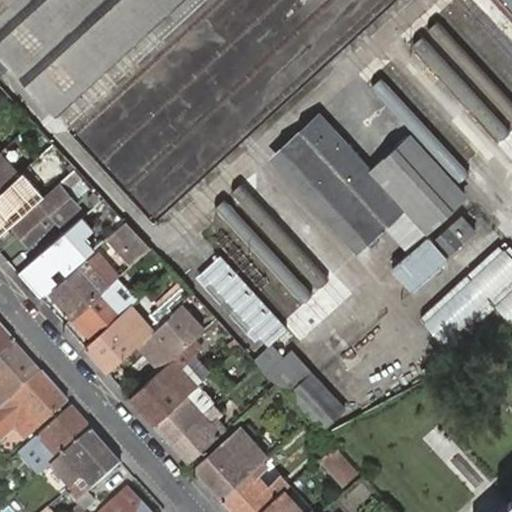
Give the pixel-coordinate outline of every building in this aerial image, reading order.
[(0,0),(0,53),(56,115),(181,0),(0,0)] [(218,0),(154,53),(212,124),(218,119),(237,143),(260,124),(208,61),(283,0),(218,0)] [(511,0),(482,0),(511,32),(511,0)] [(281,150),(365,243),(405,208),(428,232),(459,203),(402,142),(371,170),(320,114),(281,150)] [(0,191),(18,175),(0,155),(0,191)] [(56,185),(75,168),(65,158),(0,216),(0,235),(11,225),(39,200),(56,185)] [(40,201),(39,200),(11,225),(28,244),(51,224),(56,220),(59,222),(77,207),(70,199),(63,192),(81,177),(75,171),(58,186),(40,201)] [(87,185),(81,177),(63,192),(70,199),(87,185)] [(94,205),(100,199),(94,192),(88,197),(94,205)] [(123,223),(100,199),(94,205),(90,208),(104,222),(97,228),(106,239),(123,223)] [(429,234),(393,267),(413,288),(477,230),(463,214),(434,239),(429,234)] [(151,248),(126,221),(123,223),(106,239),(105,239),(113,248),(118,244),(126,252),(128,250),(137,261),(151,248)] [(63,277),(87,255),(81,249),(67,233),(29,267),(43,283),(57,271),(63,277)] [(511,272),(511,256),(505,249),(424,322),(439,338),(511,272)] [(151,250),(142,258),(151,269),(157,264),(155,261),(158,258),(151,250)] [(109,286),(117,279),(95,255),(88,262),(51,294),(73,318),(109,286)] [(136,301),(117,279),(109,286),(73,318),(92,340),(125,311),(128,308),(136,301)] [(511,321),(511,320),(511,290),(497,305),(511,321)] [(203,330),(181,306),(172,314),(160,325),(161,326),(149,336),(137,347),(146,356),(150,353),(162,367),(203,330)] [(125,311),(92,340),(84,347),(107,372),(148,336),(125,311)] [(0,353),(13,341),(0,326),(0,353)] [(0,406),(40,371),(13,341),(0,353),(0,406)] [(154,424),(202,381),(215,370),(191,342),(173,359),(129,397),(154,424)] [(158,370),(162,367),(150,353),(146,356),(158,370)] [(0,439),(14,427),(24,439),(67,401),(40,371),(0,406),(0,439)] [(290,394),(321,428),(343,408),(312,373),(290,394)] [(170,443),(214,405),(202,392),(207,388),(202,381),(154,424),(170,443)] [(52,463),(54,461),(91,428),(70,405),(28,442),(17,452),(37,475),(52,463)] [(188,463),(219,434),(209,423),(215,418),(221,413),(214,405),(170,443),(188,463)] [(219,434),(225,429),(215,418),(209,423),(219,434)] [(470,420),(450,437),(481,473),(501,457),(470,420)] [(91,428),(54,461),(52,463),(55,466),(69,481),(71,485),(65,490),(66,491),(75,502),(85,493),(120,461),(91,428)] [(262,462),(266,458),(241,429),(194,470),(220,500),(262,462)] [(344,458),(335,447),(320,460),(343,487),(354,478),(340,462),(344,458)] [(267,468),(262,462),(220,500),(231,511),(259,511),(286,488),(278,478),(265,490),(255,479),(267,468)] [(40,511),(41,511),(51,492),(29,482),(19,502),(40,511)] [(289,486),(286,488),(259,511),(302,511),(289,496),(294,491),(289,486)] [(147,511),(126,489),(101,511),(147,511)] [(312,511),(294,491),(289,496),(302,511),(312,511)] [(93,502),(85,493),(75,502),(84,510),(93,502)] [(511,511),(511,500),(499,511),(511,511)] [(0,510),(0,511),(22,511),(8,501),(0,510)]
